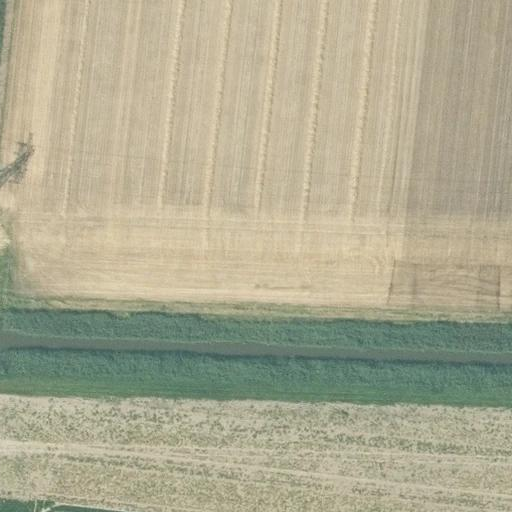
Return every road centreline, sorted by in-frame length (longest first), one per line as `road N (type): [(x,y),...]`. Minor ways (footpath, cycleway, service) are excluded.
road 1 (track): [(0,385),(511,403)]
road 2 (track): [(0,304),(511,321)]
